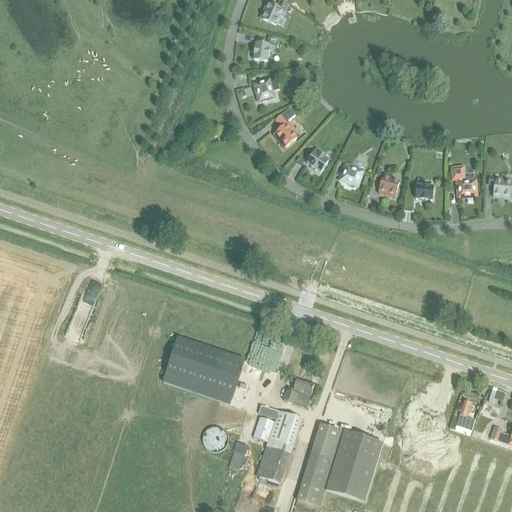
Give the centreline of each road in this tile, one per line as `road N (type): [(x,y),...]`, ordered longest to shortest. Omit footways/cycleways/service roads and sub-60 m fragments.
road 1 (secondary): [(511,381),(0,209)]
road 2 (unclassified): [(511,226),(398,227),(304,195),(283,179),(250,142),(230,92),(231,34),(242,0)]
